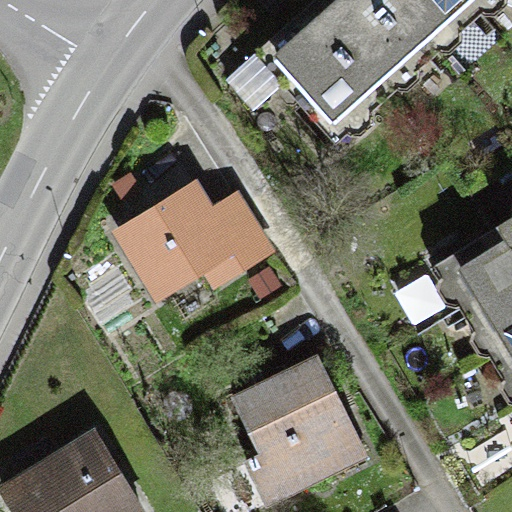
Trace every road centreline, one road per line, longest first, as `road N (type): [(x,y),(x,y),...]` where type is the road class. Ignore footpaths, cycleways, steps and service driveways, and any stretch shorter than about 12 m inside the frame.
road 1 (primary): [(107,62),(0,263)]
road 2 (tertiary): [(1,0),(107,62)]
